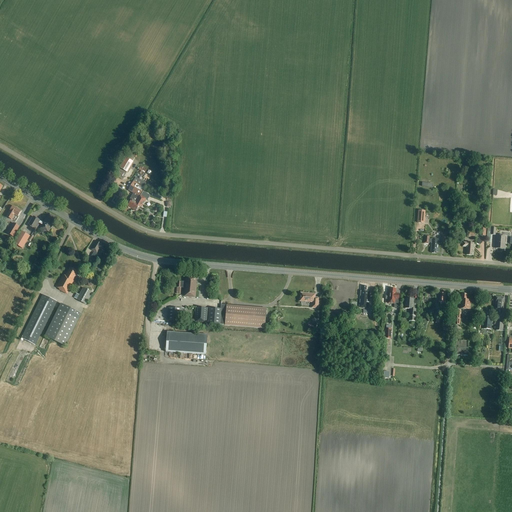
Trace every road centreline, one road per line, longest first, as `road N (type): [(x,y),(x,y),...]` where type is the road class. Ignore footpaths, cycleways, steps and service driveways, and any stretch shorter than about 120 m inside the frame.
road 1 (unclassified): [(511,264),(159,236),(0,144)]
road 2 (secondary): [(511,290),(156,260),(124,251),(0,177)]
